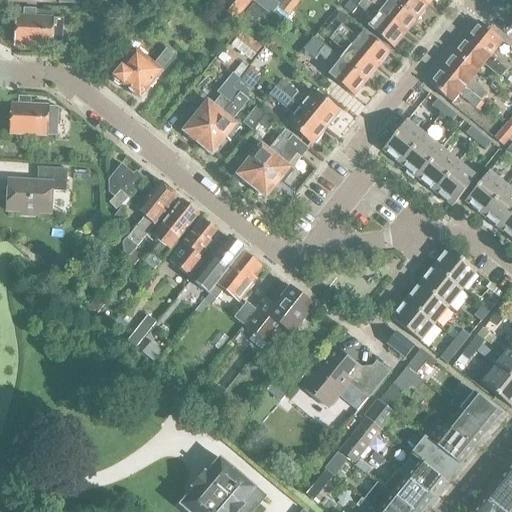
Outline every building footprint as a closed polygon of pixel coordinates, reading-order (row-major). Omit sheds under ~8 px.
[(225,0),(221,6),(229,13),(238,20),(253,0),(225,0)] [(286,0),(279,8),(288,16),(301,0),(286,0)] [(405,34),(364,0),(349,0),(343,7),(351,14),(357,7),(373,20),(367,27),(394,49),(405,34)] [(377,0),(364,0),(405,34),(417,20),(392,0),(389,0),(385,6),(377,0)] [(392,0),(417,20),(429,6),(420,0),(392,0)] [(25,16),(17,16),(15,46),(61,49),(63,19),(49,18),(50,10),(25,8),(25,16)] [(340,12),(327,28),(377,69),(390,54),(364,32),(358,39),(342,27),(349,20),(340,12)] [(477,22),(464,37),(506,72),(511,64),(496,51),(503,43),(477,22)] [(207,43),(217,50),(231,31),(222,24),(207,43)] [(345,54),(340,61),(366,83),(377,69),(327,28),(322,35),(345,54)] [(231,45),(244,56),(249,50),(255,55),(261,47),(241,31),(235,38),(236,39),(231,45)] [(464,37),(451,53),(477,74),(484,66),(500,79),(506,72),(464,37)] [(366,83),(340,61),(313,38),(303,51),(314,60),(319,55),(334,68),(327,76),(354,97),(366,83)] [(153,65),(135,51),(113,78),(139,99),(161,72),(160,72),(173,56),(166,50),(153,65)] [(451,53),(439,69),(481,102),(487,95),(471,82),(477,74),(451,53)] [(183,133),(197,144),(254,75),(242,64),(217,93),(221,97),(212,106),(203,99),(193,112),(197,115),(183,133)] [(481,102),(439,69),(426,85),(452,105),(460,96),(475,109),(481,102)] [(254,75),(197,144),(211,156),(226,138),(230,140),(240,129),(236,126),(231,122),(248,101),(244,97),(259,79),(254,75)] [(281,81),(275,88),(325,129),(339,113),(313,92),(306,101),(281,81)] [(325,129),(275,88),(269,96),(293,116),(286,125),(312,146),(325,129)] [(10,137),(47,138),(47,137),(57,137),(58,108),(47,108),(47,105),(30,104),(30,98),(20,98),(20,104),(11,104),(10,137)] [(432,106),(441,115),(447,108),(437,99),(432,106)] [(242,124),(251,131),(258,123),(265,115),(256,107),(242,124)] [(447,108),(441,115),(451,123),(457,116),(447,108)] [(268,131),(275,122),(266,114),(265,115),(258,123),(268,131)] [(382,151),(399,165),(424,135),(407,121),(382,151)] [(507,136),(511,135),(511,127),(506,123),(494,138),(507,136)] [(465,134),(475,142),(481,135),(471,127),(465,134)] [(236,176),(250,188),(288,141),(281,135),(268,151),(257,143),(241,164),(244,166),(236,176)] [(399,165),(417,179),(441,149),(424,135),(399,165)] [(481,135),(475,142),(485,150),(492,143),(481,135)] [(288,141),(250,188),(265,199),(279,182),(283,185),(294,172),(292,171),(309,150),(292,136),(288,141)] [(494,138),(493,138),(503,147),(510,138),(507,136),(494,138)] [(417,179),(434,193),(459,163),(441,149),(417,179)] [(459,163),(434,193),(452,207),(476,177),(459,163)] [(119,191),(128,200),(129,200),(145,180),(135,171),(133,174),(121,164),(107,182),(107,192),(114,197),(119,191)] [(51,215),(52,191),(65,192),(67,171),(38,169),(37,180),(8,179),(7,212),(19,213),(19,216),(37,217),(37,214),(51,215)] [(465,203),(482,217),(507,186),(490,172),(465,203)] [(117,250),(127,260),(129,258),(153,226),(178,197),(163,184),(149,201),(144,197),(135,207),(140,211),(138,213),(143,218),(117,250)] [(482,217),(499,231),(511,214),(511,190),(507,186),(482,217)] [(119,191),(114,197),(108,204),(117,211),(128,200),(119,191)] [(160,244),(144,264),(153,271),(169,252),(170,252),(200,215),(181,200),(151,237),(160,244)] [(511,214),(499,231),(511,241),(511,214)] [(93,225),(101,232),(110,221),(101,215),(93,225)] [(184,274),(166,296),(173,303),(183,291),(206,263),(200,258),(220,234),(202,219),(181,244),(186,248),(173,265),(184,274)] [(192,282),(207,294),(243,252),(244,251),(229,238),(192,282)] [(446,249),(432,266),(462,291),(476,273),(446,249)] [(243,252),(207,294),(208,295),(204,300),(211,305),(223,292),(239,304),(258,281),(255,278),(263,269),(243,252)] [(432,266),(418,284),(448,308),(462,291),(432,266)] [(418,284),(404,301),(434,326),(448,308),(418,284)] [(255,310),(242,326),(268,347),(272,343),(282,330),(290,336),(290,335),(293,337),(302,326),(299,324),(313,306),(290,288),(275,306),(265,298),(255,310)] [(489,297),(481,307),(487,312),(495,302),(489,297)] [(89,306),(97,313),(104,305),(96,298),(89,306)] [(434,326),(404,301),(390,319),(420,343),(434,326)] [(505,302),(497,311),(503,316),(511,307),(505,302)] [(255,310),(247,303),(234,319),(242,326),(255,310)] [(481,307),(473,317),(479,321),(487,312),(481,307)] [(489,321),(495,326),(503,316),(497,311),(489,321)] [(462,331),(454,340),(461,346),(469,336),(462,331)] [(386,345),(404,359),(414,347),(396,332),(386,345)] [(469,345),(476,351),(485,341),(477,335),(469,345)] [(137,349),(146,358),(156,347),(146,339),(137,349)] [(461,346),(454,340),(446,350),(452,356),(461,346)] [(476,351),(469,345),(461,355),(467,361),(476,351)] [(349,385),(368,400),(390,373),(376,361),(372,366),(361,367),(357,364),(356,366),(332,347),(310,373),(314,376),(302,390),(328,411),(349,385)] [(511,351),(509,349),(495,367),(511,380),(511,351)] [(419,350),(405,368),(422,381),(433,368),(432,367),(436,363),(419,350)] [(511,408),(511,380),(495,367),(481,384),(511,409),(511,408)] [(392,385),(394,386),(403,393),(404,394),(410,386),(416,391),(424,383),(422,381),(405,368),(392,385)] [(394,386),(380,403),(389,410),(403,393),(394,386)] [(450,404),(460,411),(487,432),(501,414),(500,413),(500,414),(474,394),(467,402),(458,394),(450,404)] [(365,419),(378,430),(380,431),(394,414),(389,410),(380,403),(379,402),(365,419)] [(460,411),(446,428),(473,449),(487,432),(460,411)] [(365,419),(350,436),(364,447),(378,430),(365,419)] [(446,428),(433,444),(459,466),(473,449),(446,428)] [(350,436),(336,452),(345,459),(350,463),(364,447),(350,436)] [(410,455),(419,463),(445,483),(459,466),(433,444),(425,438),(410,455)] [(188,482),(177,496),(195,511),(219,511),(221,510),(224,511),(237,496),(235,494),(247,480),(214,452),(202,466),(200,464),(186,481),(188,482)] [(326,466),(334,472),(345,459),(336,452),(326,466)] [(419,463),(406,480),(431,500),(445,483),(419,463)] [(511,464),(498,481),(511,493),(511,464)] [(311,498),(329,474),(321,467),(302,491),(311,498)] [(398,474),(385,490),(392,496),(391,497),(410,511),(421,511),(431,500),(406,480),(398,474)] [(511,511),(511,493),(498,481),(484,499),(500,511),(511,511)] [(377,483),(363,500),(363,501),(376,511),(410,511),(391,497),(392,496),(385,490),(377,483)] [(376,511),(363,501),(363,500),(362,499),(355,506),(362,511),(376,511)] [(500,511),(484,499),(472,511),(500,511)]
